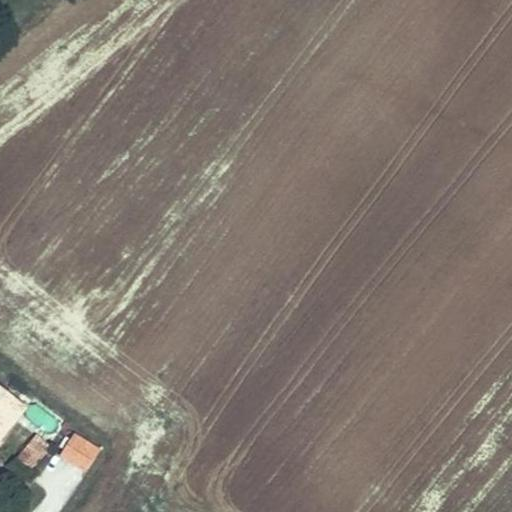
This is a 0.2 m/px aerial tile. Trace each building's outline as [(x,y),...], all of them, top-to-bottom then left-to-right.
[(0,379),(0,418),(16,430),(36,406),(0,379)] [(0,450),(16,430),(0,418),(0,450)] [(39,429),(25,451),(39,460),(53,438),(39,429)] [(88,470),(101,447),(74,432),(61,455),(88,470)] [(56,511),(73,479),(51,468),(29,511),(56,511)]
